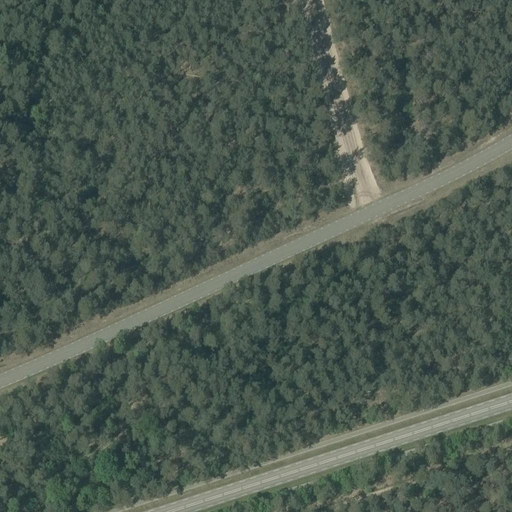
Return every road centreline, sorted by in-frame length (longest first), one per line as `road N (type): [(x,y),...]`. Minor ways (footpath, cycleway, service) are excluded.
road 1 (primary): [(168,511),(511,401)]
road 2 (track): [(309,0),(374,211)]
road 3 (track): [(511,453),(325,511)]
